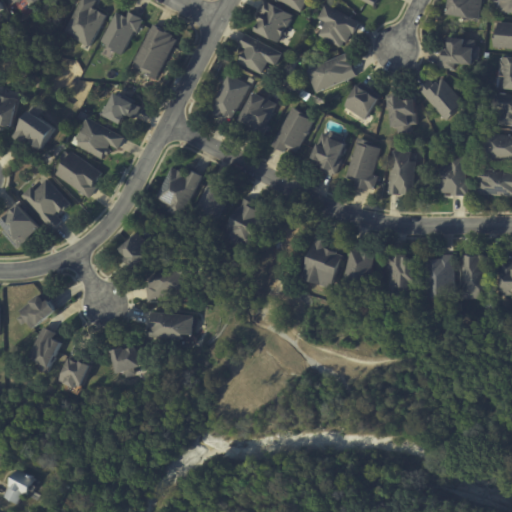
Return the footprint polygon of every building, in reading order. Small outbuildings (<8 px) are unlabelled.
[(94,0),(97,2),(93,8),(97,11),(95,14),(98,16),(100,13),(106,17),(88,48),(62,32),(81,0),(94,0)] [(309,0),(301,14),(276,0),(309,0)] [(379,0),(374,8),(359,0),(379,0)] [(481,0),(478,21),(447,16),(449,0),(481,0)] [(511,0),(511,14),(509,14),(509,15),(507,15),(507,14),(505,14),(505,15),(503,15),(503,14),(500,13),(500,12),(495,12),(495,0),(511,0)] [(275,7),(293,17),(291,20),(292,21),(287,30),(289,31),(286,37),(283,36),(278,45),(256,33),(264,16),(258,13),(264,1),(275,7)] [(360,24),(354,36),(352,35),(347,44),(345,43),(342,49),(319,37),(326,24),(319,20),(326,6),(360,24)] [(129,13),(142,19),(141,20),(143,22),(137,33),(134,32),(122,56),(106,48),(108,46),(101,42),(116,14),(126,19),(129,13)] [(511,50),(493,49),(495,29),(498,29),(498,24),(511,25),(511,50)] [(155,27),(174,37),(173,39),(177,41),(155,82),(145,76),(146,74),(135,68),(137,65),(134,63),(153,26),(155,27)] [(283,55),(276,67),(268,63),(265,68),(267,69),(264,73),(263,72),(261,76),(239,64),(246,51),(240,47),(246,36),(283,55)] [(441,67),(441,63),(440,63),(441,54),(444,54),(445,39),(475,41),(475,48),(480,48),(479,57),(474,57),(473,67),(455,66),(454,70),(441,69),(441,67)] [(350,63),(351,66),(352,65),(357,77),(317,94),(307,72),(346,55),(350,63)] [(511,59),(511,92),(499,91),(501,72),(500,72),(501,62),(502,62),(502,59),(511,59)] [(246,85),(250,87),(232,121),(223,116),(221,119),(212,114),(213,112),(210,111),(228,75),(246,85)] [(464,104),(459,109),(460,111),(447,123),(420,91),(430,82),(434,87),(442,79),(464,104)] [(362,85),(381,97),(378,101),(379,102),(365,122),(345,108),(361,84),(362,85)] [(418,126),(412,127),(413,134),(399,135),(398,130),(392,130),(389,96),(414,93),(418,126)] [(123,98),(142,108),(135,120),(129,117),(127,119),(125,118),(121,126),(104,117),(116,95),(123,98)] [(265,100),(265,101),(265,100),(276,105),(266,126),(268,127),(262,139),(259,137),(258,140),(247,134),(249,129),(239,123),(253,95),(265,100)] [(511,127),(499,126),(500,111),(492,111),(493,95),(511,96),(511,127)] [(14,120),(12,130),(4,129),(4,130),(0,128),(0,96),(18,101),(14,120)] [(42,151),(27,141),(24,145),(14,138),(34,105),(44,112),(40,119),(55,129),(42,151)] [(283,153),(272,148),(293,109),(303,114),(305,112),(313,116),(311,121),(314,122),(308,133),(308,135),(307,137),(306,138),(297,155),(287,150),(285,154),(283,153)] [(87,116),(83,122),(78,119),(81,113),(87,116)] [(98,125),(124,140),(118,151),(111,146),(108,151),(111,152),(108,157),(105,156),(102,161),(78,148),(71,145),(75,137),(77,139),(88,119),(98,125)] [(331,177),(320,173),(322,169),(311,165),(323,134),(329,137),(331,132),(343,137),(342,142),(348,144),(336,177),(333,175),(332,178),(331,177)] [(511,161),(491,160),(492,155),(482,154),(484,134),(511,136),(511,161)] [(381,151),(373,176),(379,178),(375,192),(369,190),(369,192),(356,188),(357,183),(347,180),(352,163),(350,162),(352,155),(354,156),(358,140),(370,143),(369,147),(381,151)] [(412,154),(411,164),(416,165),(413,198),(389,196),(393,152),(412,154)] [(96,183),(94,186),(97,188),(90,200),(55,176),(71,153),(103,175),(96,183)] [(465,159),(468,159),(467,183),(469,183),(469,197),(466,197),(466,198),(453,197),(453,195),(442,195),(443,192),(435,191),(436,160),(447,160),(447,167),(452,167),(452,158),(465,159)] [(182,173),(185,174),(183,178),(186,180),(191,171),(203,177),(181,219),(169,213),(172,207),(156,199),(173,168),(182,173)] [(511,174),(511,198),(477,195),(480,171),(511,174)] [(65,212),(62,215),(60,213),(57,215),(64,223),(55,231),(22,198),(32,188),(37,192),(49,180),(73,205),(65,212)] [(212,183),(232,193),(215,224),(211,221),(207,229),(190,220),(210,182),(212,183)] [(246,200),(256,206),(254,211),(262,215),(263,213),(271,217),(254,248),(239,239),(236,246),(224,240),(245,200),(246,200)] [(12,215),(20,207),(40,229),(19,250),(3,233),(6,230),(1,225),(12,215)] [(132,271),(124,262),(127,260),(119,252),(138,235),(155,255),(133,273),(132,271)] [(319,239),(330,243),(327,251),(338,255),(337,256),(343,258),(331,291),(302,280),(317,238),(319,239)] [(353,252),(362,254),(362,253),(375,256),(367,295),(343,290),(352,252),(353,252)] [(463,257),(487,256),(487,291),(482,291),(482,300),(464,300),(463,257)] [(405,257),(416,258),(415,293),(410,292),(410,295),(399,295),(399,300),(390,299),(391,271),(388,271),(389,257),(402,258),(401,265),(404,265),(404,257),(405,257)] [(446,300),(426,299),(427,261),(441,262),(441,257),(454,257),(454,300),(446,300)] [(502,263),(511,263),(511,299),(506,299),(506,297),(502,297),(502,263)] [(192,277),(192,280),(187,280),(189,296),(185,297),(186,299),(180,300),(180,298),(149,303),(146,289),(149,289),(147,275),(190,267),(192,277)] [(53,296),(56,300),(51,304),(58,314),(35,331),(29,323),(25,326),(20,319),(25,316),(22,312),(49,291),(53,296)] [(195,337),(195,339),(186,338),(186,342),(152,338),(155,314),(197,319),(195,337)] [(46,327),(57,333),(53,340),(63,345),(48,374),(38,370),(41,365),(29,359),(45,327),(46,327)] [(118,379),(112,355),(125,352),(124,347),(135,344),(142,372),(136,373),(137,379),(128,381),(127,377),(118,379)] [(72,357),(82,362),(80,365),(90,370),(79,391),(74,389),(72,394),(62,389),(66,382),(60,380),(72,357)] [(35,480),(27,498),(20,495),(16,504),(5,499),(18,469),(36,478),(35,480)]
